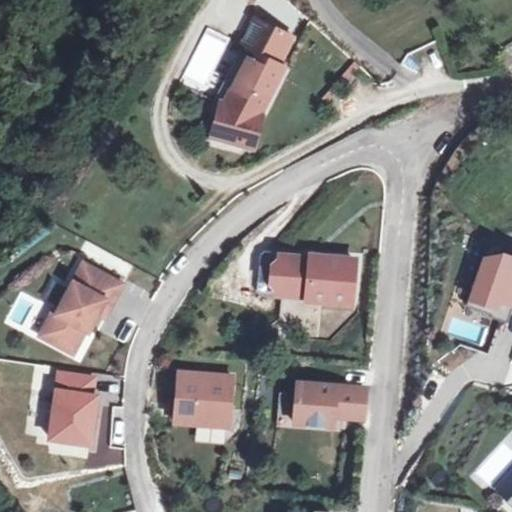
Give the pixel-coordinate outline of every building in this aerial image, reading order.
[(293,38),(256,19),(241,47),(250,51),(227,96),(231,98),(228,107),(222,105),(213,137),(245,146),(247,142),(254,144),(252,141),(258,120),(285,67),(279,64),(293,38)] [(347,302),(352,258),(274,249),(269,293),(347,302)] [(511,256),(511,260),(477,250),(463,301),(493,309),(496,297),(511,301),(511,256)] [(124,284),(79,259),(37,334),(72,353),(95,311),(106,317),(124,284)] [(95,376),(57,369),(46,435),(84,442),(95,376)] [(233,376),(175,371),(170,421),(228,426),(233,376)] [(366,384),(295,380),(292,423),(332,426),(333,419),(363,421),(366,384)] [(90,467),(124,466),(123,449),(89,450),(90,467)] [(511,488),(501,500),(511,510),(511,488)]
